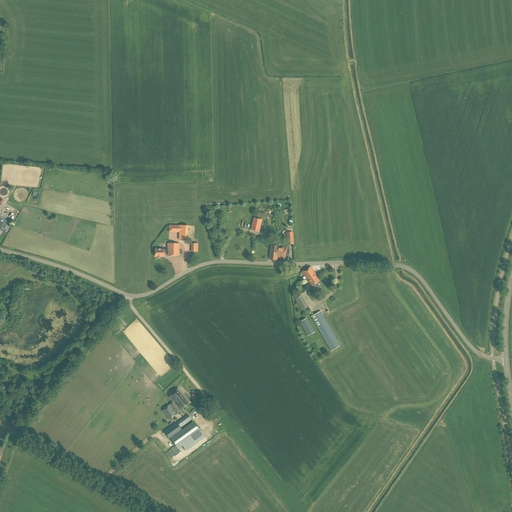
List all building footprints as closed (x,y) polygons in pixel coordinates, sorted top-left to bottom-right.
[(0,233),(1,235),(8,223),(1,218),(0,219),(0,233)] [(254,218),(252,226),(261,228),(262,220),(254,218)] [(179,256),(179,244),(167,243),(167,249),(155,249),(155,257),(164,257),(164,253),(168,253),(168,256),(179,256)] [(286,248),(278,247),(277,247),(278,246),(271,245),(269,259),(277,260),(277,258),(285,259),(286,248)] [(319,281),(315,275),(316,275),(311,267),(301,272),(307,281),(308,280),(312,286),(319,281)] [(302,311),(308,307),(301,296),(295,299),(302,311)] [(331,351),(340,346),(320,311),(311,316),(331,351)] [(308,336),(314,332),(307,318),(300,322),(308,336)] [(173,401),(180,410),(190,402),(178,388),(168,397),(172,402),(173,401)] [(169,420),(180,410),(173,401),(172,402),(162,411),(169,420)] [(188,415),(177,423),(181,427),(191,420),(188,415)] [(182,445),(186,450),(204,436),(193,422),(171,438),(178,448),(182,445)] [(176,423),(164,432),(169,438),(181,429),(176,423)]
